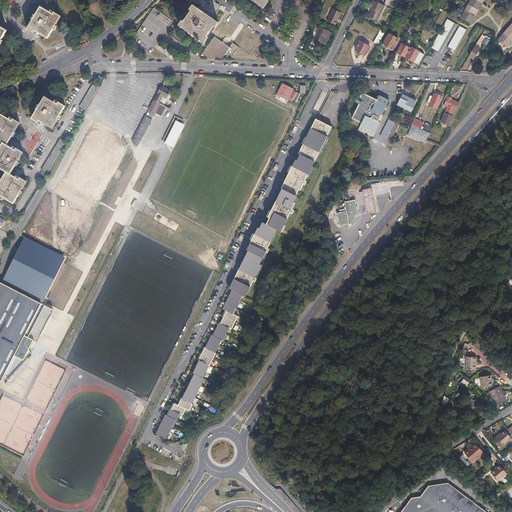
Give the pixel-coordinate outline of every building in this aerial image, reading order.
[(384,6),(373,0),(369,8),(372,9),(368,17),(377,21),(384,6)] [(470,0),(466,9),(463,7),(461,12),(463,13),(461,18),(470,23),(480,5),(483,0),(470,0)] [(214,26),(218,21),(193,5),(189,9),(191,11),(183,24),(181,22),(177,27),(203,44),(207,37),(205,36),(212,25),(214,26)] [(27,28),(34,32),(35,30),(38,32),(47,38),(53,29),(55,25),(60,16),(54,12),(53,14),(50,12),(40,7),(35,15),(33,19),(27,28)] [(160,41),(158,40),(168,27),(172,21),(153,8),(131,40),(149,53),(157,42),(159,43),(160,41)] [(327,21),(335,25),(341,13),(333,9),(327,21)] [(447,19),(431,48),(438,52),(454,23),(447,19)] [(511,23),(498,40),(506,47),(510,43),(511,45),(511,44),(511,23)] [(460,26),(448,47),(454,51),(466,30),(460,26)] [(319,28),(317,33),(314,39),(325,44),(331,33),(319,28)] [(392,50),(398,39),(388,33),(382,44),(392,50)] [(374,42),(378,45),(382,38),(378,35),(374,42)] [(481,43),(486,46),(489,40),(481,35),(469,56),(473,59),(479,50),(477,48),(478,46),(479,46),(481,43)] [(208,59),(213,59),(213,58),(222,58),(229,47),(227,46),(225,44),(228,40),(224,38),(221,42),(213,36),(200,55),(202,57),(203,55),(208,59)] [(359,41),(355,50),(361,53),(361,55),(364,56),(365,55),(370,47),(359,41)] [(229,47),(222,58),(230,59),(238,47),(232,43),(229,47)] [(396,53),(405,57),(410,48),(401,44),(396,53)] [(470,46),(467,44),(462,52),(467,55),(474,45),(472,44),(470,46)] [(405,58),(418,64),(423,54),(411,48),(405,58)] [(85,110),(101,84),(99,83),(103,78),(99,75),(95,81),(94,80),(79,106),(85,110)] [(286,103),(293,88),(282,83),(274,97),(286,103)] [(170,91),(160,85),(152,99),(159,102),(162,97),(166,98),(170,91)] [(351,118),(361,123),(360,125),(358,129),(372,137),(374,133),(379,123),(377,122),(388,101),(379,96),(377,100),(362,92),(358,100),(356,99),(355,102),(359,104),(351,118)] [(429,106),(437,110),(442,97),(434,93),(429,106)] [(397,105),(411,112),(416,101),(402,94),(397,105)] [(39,120),(42,122),(51,127),(57,118),(59,115),(64,106),(58,102),(57,104),(54,102),(44,96),(39,105),(37,109),(31,118),(37,122),(39,120)] [(448,126),(459,103),(451,99),(452,99),(451,98),(449,97),(449,98),(448,97),(445,105),(449,107),(446,114),(445,113),(441,122),(448,126)] [(159,102),(152,99),(147,109),(154,113),(159,102)] [(166,107),(159,102),(154,113),(161,116),(166,107)] [(154,113),(147,109),(131,142),(137,145),(154,113)] [(0,140),(2,142),(6,144),(11,135),(13,132),(19,122),(13,118),(11,120),(8,118),(0,113),(0,140)] [(174,116),(162,141),(172,146),(183,124),(181,123),(182,120),(174,116)] [(190,383),(200,388),(205,379),(203,378),(216,353),(215,353),(222,340),(223,341),(229,328),(231,329),(238,317),(233,314),(242,295),(245,296),(253,281),(255,281),(257,278),(255,277),(261,265),(260,264),(266,251),(268,252),(269,249),(267,248),(277,230),(281,232),(282,230),(290,213),(292,214),(294,211),(292,210),(295,203),(294,203),(294,202),(297,196),(296,196),(299,190),(300,190),(304,184),(305,185),(307,181),(306,180),(323,146),(324,147),(326,144),(324,143),(332,127),(316,119),(299,154),(300,155),(297,161),(296,160),(282,189),(280,194),(268,217),(269,218),(267,222),(266,224),(262,222),(259,228),(258,227),(247,250),(248,250),(229,288),(233,290),(223,309),(227,311),(220,324),(219,323),(213,335),(212,335),(202,354),(193,373),(194,374),(190,383)] [(388,119),(379,137),(390,142),(399,124),(388,119)] [(421,128),(428,131),(431,125),(424,122),(421,128)] [(71,184),(63,180),(36,230),(78,250),(103,197),(109,200),(120,179),(108,172),(123,143),(92,126),(74,158),(82,163),(71,184)] [(423,130),(419,129),(415,127),(412,126),(407,136),(425,143),(426,141),(430,133),(423,130)] [(42,170),(47,173),(48,170),(65,142),(59,138),(41,169),(42,170)] [(12,148),(6,144),(2,142),(0,145),(0,167),(6,171),(9,173),(14,166),(15,164),(17,161),(18,159),(22,152),(16,148),(15,150),(12,148)] [(15,177),(9,173),(6,171),(0,180),(0,195),(3,197),(13,203),(18,194),(20,190),(26,181),(19,177),(18,179),(15,177)] [(362,190),(366,214),(376,212),(372,188),(362,190)] [(337,213),(339,226),(356,223),(354,215),(358,214),(355,200),(345,202),(346,211),(337,213)] [(64,260),(25,240),(4,279),(45,300),(64,260)] [(3,282),(1,281),(0,283),(0,381),(3,376),(14,355),(25,334),(42,303),(36,301),(3,282)] [(25,334),(35,339),(37,341),(40,334),(42,336),(52,317),(51,315),(52,313),(50,312),(52,309),(42,303),(25,334)] [(35,339),(25,334),(14,355),(3,376),(11,380),(32,355),(30,347),(35,339)] [(466,369),(476,369),(476,360),(475,360),(475,356),(466,356),(466,369)] [(481,376),(482,388),(491,386),(491,379),(492,379),(492,375),(481,376)] [(192,404),(200,388),(190,383),(178,406),(175,404),(172,410),(170,409),(167,415),(165,415),(156,433),(166,438),(175,420),(177,421),(180,414),(183,416),(186,409),(189,411),(192,404)] [(506,400),(499,386),(489,391),(496,405),(506,400)] [(476,399),(471,402),(470,400),(464,404),(468,411),(479,405),(476,399)] [(208,416),(202,413),(200,418),(205,421),(208,416)] [(498,434),(498,433),(494,436),(501,445),(510,438),(503,430),(498,434)] [(474,443),(464,451),(471,460),(482,452),(474,443)] [(491,472),(498,480),(507,473),(499,464),(491,472)] [(486,511),(449,484),(429,487),(422,497),(413,498),(402,511),(486,511)]
